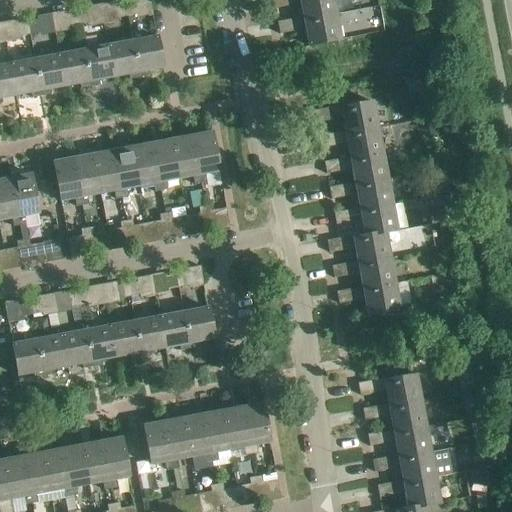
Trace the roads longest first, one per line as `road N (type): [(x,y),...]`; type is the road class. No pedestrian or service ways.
road 1 (residential): [(0,290),(286,234)]
road 2 (residential): [(329,504),(286,234)]
road 3 (residential): [(286,234),(226,0)]
